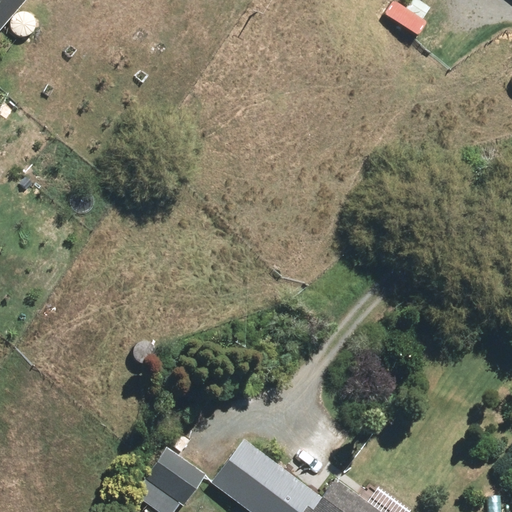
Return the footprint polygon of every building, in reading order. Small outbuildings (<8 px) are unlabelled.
[(0,0),(0,35),(27,2),(24,0),(0,0)] [(407,0),(401,11),(421,23),(431,6),(422,1),(422,0),(407,0)] [(302,511),(315,494),(244,440),(210,485),(245,511),(302,511)] [(148,511),(176,511),(205,480),(172,451),(132,497),(148,511)] [(374,511),(335,482),(311,511),(374,511)]
